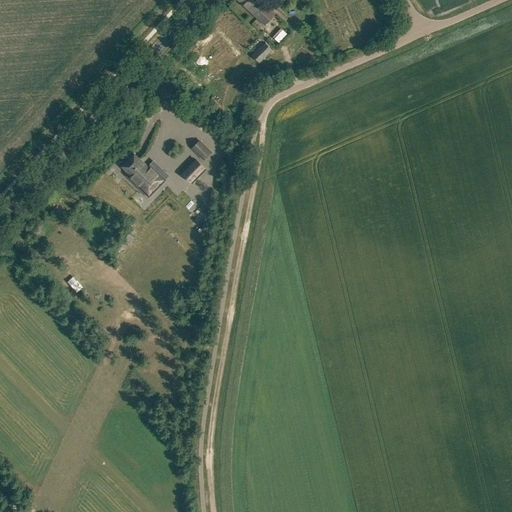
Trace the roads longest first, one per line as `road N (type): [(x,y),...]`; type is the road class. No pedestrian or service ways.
road 1 (track): [(213,511),(214,400),(262,117)]
road 2 (tertiary): [(0,216),(205,0)]
road 3 (unclassified): [(262,117),(274,98),(423,32)]
